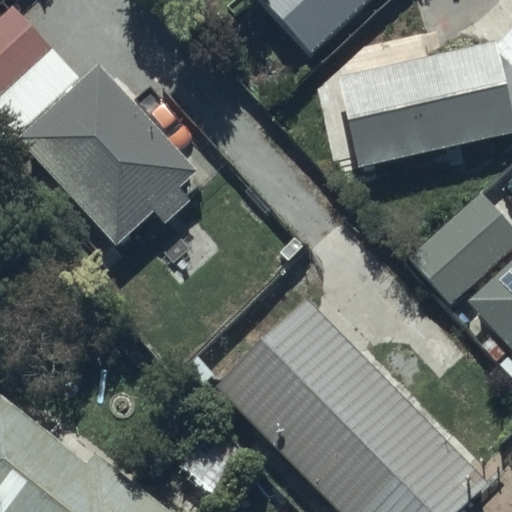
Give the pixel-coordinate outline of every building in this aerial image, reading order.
[(264,0),(254,9),(311,71),(387,0),(264,0)] [(11,20),(0,30),(0,164),(2,167),(80,95),(11,20)] [(372,200),(367,186),(511,153),(511,42),(491,61),(441,72),(434,32),(371,41),(318,91),(331,182),(347,205),(372,200)] [(99,84),(17,159),(117,268),(156,233),(165,242),(190,219),(180,207),(197,192),(99,84)] [(511,243),(480,208),(407,274),(447,319),(511,261),(511,243)] [(511,277),(465,320),(511,371),(511,277)] [(306,317),(215,406),(319,511),(475,511),(487,501),(306,317)] [(0,415),(0,511),(143,511),(95,473),(87,484),(0,415)]
